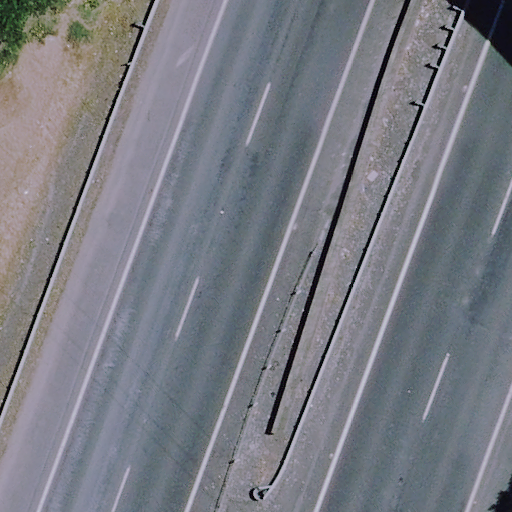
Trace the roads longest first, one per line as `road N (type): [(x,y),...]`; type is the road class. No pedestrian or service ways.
road 1 (motorway): [(125,511),(313,0)]
road 2 (motorway): [(511,153),(378,511)]
